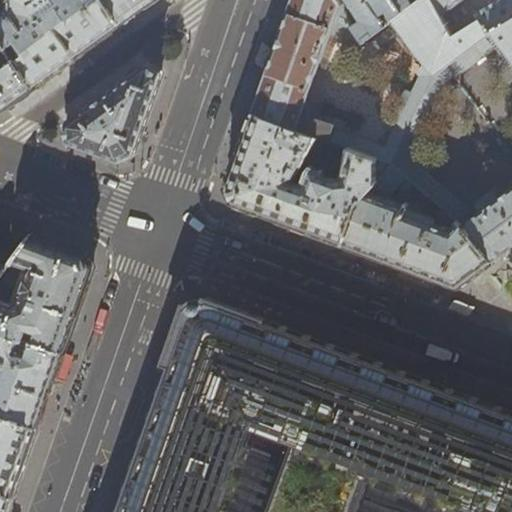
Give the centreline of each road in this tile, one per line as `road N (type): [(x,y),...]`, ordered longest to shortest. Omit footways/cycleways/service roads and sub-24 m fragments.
road 1 (tertiary): [(511,359),(161,227)]
road 2 (secondary): [(161,227),(59,511)]
road 3 (secondary): [(239,0),(161,227)]
road 4 (tertiary): [(0,168),(161,227)]
